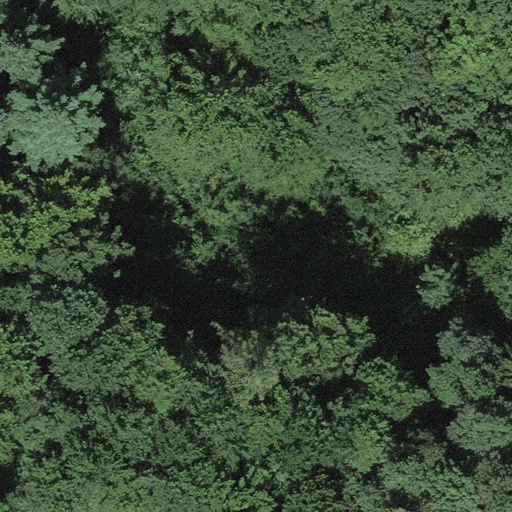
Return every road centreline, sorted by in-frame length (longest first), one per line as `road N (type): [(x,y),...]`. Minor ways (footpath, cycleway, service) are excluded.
road 1 (track): [(319,511),(447,367),(511,257)]
road 2 (track): [(497,511),(447,367)]
